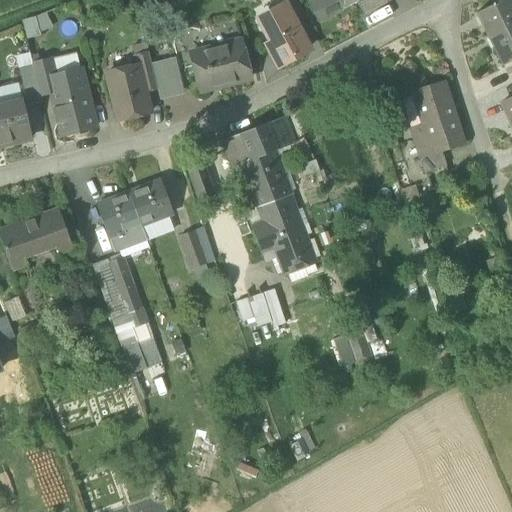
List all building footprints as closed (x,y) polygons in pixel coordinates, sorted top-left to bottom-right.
[(129,0),(112,0),(113,14),(130,14),(129,0)] [(281,0),(284,5),(294,23),(304,18),(295,0),(281,0)] [(308,0),(320,21),(345,8),(340,0),(308,0)] [(386,3),(384,0),(359,0),(356,2),(363,15),(386,3)] [(480,17),(489,36),(511,25),(511,12),(511,11),(511,5),(509,0),(499,0),(492,4),(495,9),(480,17)] [(267,43),(278,65),(308,49),(294,23),(284,5),(260,18),(272,41),(267,43)] [(34,16),(38,32),(51,28),(46,12),(34,16)] [(34,16),(22,21),(26,40),(39,36),(38,32),(34,16)] [(511,25),(489,36),(504,65),(511,61),(511,25)] [(193,67),(199,91),(250,79),(246,60),(243,61),(240,45),(200,53),(197,51),(192,52),(188,58),(189,64),(193,67)] [(18,69),(19,69),(33,66),(32,64),(30,53),(15,56),(18,69)] [(76,54),(51,60),(55,76),(80,69),(76,54)] [(144,92),(157,89),(151,66),(148,54),(134,57),(137,66),(138,66),(144,92)] [(51,59),(32,64),(33,66),(40,95),(51,92),(48,77),(55,76),(51,60),(51,59)] [(174,60),(151,66),(157,89),(159,99),(182,94),(174,60)] [(40,95),(33,66),(19,69),(28,107),(42,104),(40,95)] [(106,73),(118,121),(138,116),(137,112),(148,109),(144,92),(138,66),(137,66),(106,73)] [(51,92),(62,135),(95,127),(81,69),(80,69),(55,76),(48,77),(51,92)] [(363,84),(370,106),(381,103),(374,80),(363,84)] [(18,83),(0,87),(0,105),(22,100),(18,83)] [(442,85),(415,93),(425,125),(452,117),(442,85)] [(412,129),(425,125),(415,93),(402,97),(412,129)] [(511,96),(502,102),(511,119),(511,118),(511,96)] [(22,100),(0,105),(0,143),(0,144),(31,136),(24,108),(22,100)] [(257,127),(267,153),(275,151),(289,145),(293,143),(283,117),(257,127)] [(461,144),(452,117),(425,125),(412,129),(420,156),(440,150),(461,144)] [(222,141),(232,168),(239,165),(239,164),(267,153),(257,127),(222,141)] [(275,151),(281,167),(295,162),(289,145),(275,151)] [(420,156),(426,173),(445,167),(440,150),(420,156)] [(256,208),(257,208),(291,195),(281,167),(275,151),(267,153),(239,164),(239,165),(256,208)] [(187,168),(200,202),(214,196),(202,163),(187,168)] [(158,180),(129,191),(141,225),(170,214),(158,180)] [(111,236),(141,225),(129,191),(98,202),(111,236)] [(316,263),(291,195),(257,208),(262,222),(252,226),(265,260),(275,257),(283,276),(288,274),(316,263)] [(0,239),(2,244),(11,269),(26,263),(24,258),(55,246),(57,251),(73,245),(58,207),(0,229),(0,239)] [(141,225),(146,241),(176,230),(170,214),(141,225)] [(146,241),(141,225),(111,236),(116,252),(146,241)] [(203,225),(192,229),(205,263),(216,260),(203,225)] [(179,234),(192,268),(205,263),(192,229),(179,234)] [(120,255),(107,260),(120,294),(133,289),(120,255)] [(140,307),(133,289),(120,294),(107,260),(92,266),(110,318),(140,307)] [(319,271),(316,263),(288,274),(291,283),(319,271)] [(269,317),(273,328),(286,323),(282,313),(274,289),(261,294),(269,317)] [(255,318),(256,321),(269,317),(261,294),(249,298),(255,318)] [(20,298),(2,305),(6,315),(15,338),(23,360),(48,350),(38,325),(31,328),(20,298)] [(235,302),(242,322),(255,318),(249,298),(235,302)] [(358,325),(370,321),(363,300),(351,305),(358,325)] [(145,322),(140,307),(110,318),(121,347),(135,342),(130,327),(145,322)] [(0,343),(15,338),(6,315),(0,317),(0,343)] [(370,321),(358,325),(365,343),(377,339),(370,321)] [(150,336),(145,322),(130,327),(135,342),(147,337),(150,336)] [(346,335),(351,349),(365,343),(358,325),(344,330),(346,335)] [(342,367),(356,361),(351,349),(346,335),(332,339),(342,367)] [(147,337),(135,342),(121,347),(135,386),(161,376),(147,337)] [(170,342),(175,356),(187,352),(182,338),(170,342)] [(382,341),(369,346),(375,361),(388,356),(382,341)] [(370,359),(365,343),(351,349),(356,361),(356,364),(370,359)] [(297,459),(317,450),(308,432),(288,442),(297,459)] [(200,441),(197,456),(215,459),(218,445),(200,441)]
